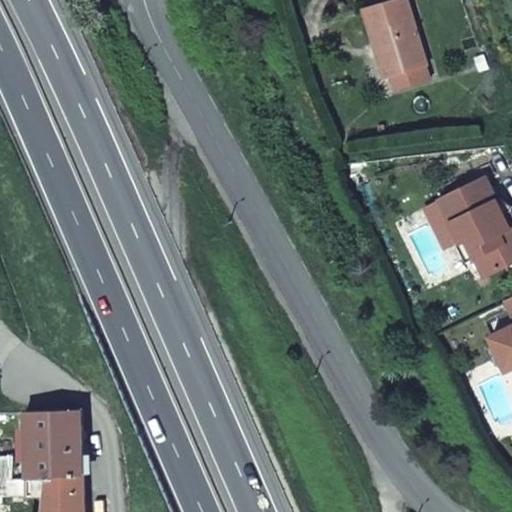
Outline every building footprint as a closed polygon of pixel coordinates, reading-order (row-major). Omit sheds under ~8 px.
[(423,65),(403,0),(391,0),(361,9),(371,44),(377,42),(387,76),(423,65)] [(392,90),(427,79),(423,65),(387,76),(392,90)] [(471,256),(481,275),(511,259),(511,224),(506,227),(501,218),(509,205),(497,197),(493,199),(481,175),(436,197),(458,240),(453,243),(462,261),(471,256)] [(511,295),(503,299),(511,318),(511,323),(488,336),(504,370),(511,366),(511,295)] [(25,443),(26,478),(33,477),(43,477),(81,475),(83,475),(81,411),(81,410),(24,411),(25,426),(18,426),(18,443),(25,443)] [(9,457),(0,455),(0,479),(9,479),(9,457)] [(27,496),(41,494),(41,495),(40,507),(38,511),(84,511),(83,475),(81,475),(43,477),(33,477),(33,486),(27,487),(27,496)] [(0,488),(27,487),(26,478),(9,479),(0,479),(0,488)] [(27,487),(0,488),(0,497),(27,496),(27,487)]
